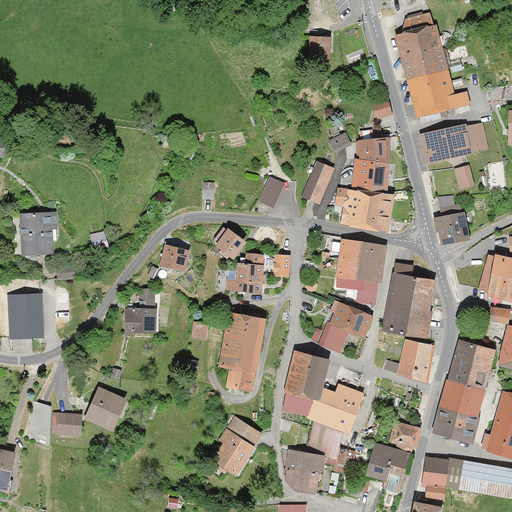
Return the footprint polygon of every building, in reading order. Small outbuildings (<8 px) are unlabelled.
[(432,26),(393,36),(415,118),(467,104),(464,92),(451,96),(432,26)] [(303,65),(328,66),(329,37),(303,37),(303,65)] [(389,115),(385,98),(368,103),(372,119),(389,115)] [(462,123),(419,134),(425,162),(484,148),(478,125),(463,129),(462,123)] [(333,154),(350,145),(343,131),(326,140),(333,154)] [(385,139),(354,141),(347,189),(385,195),(387,164),(385,139)] [(333,168),(318,161),(303,197),(319,203),(333,168)] [(458,189),(473,185),(467,165),(453,169),(458,189)] [(270,175),(259,201),(275,207),(286,182),(270,175)] [(200,199),(212,199),(213,182),(201,181),(200,199)] [(347,189),(341,188),(336,225),(384,232),(389,196),(385,195),(347,189)] [(466,238),(461,212),(433,217),(438,244),(466,238)] [(53,214),(18,215),(19,255),(49,254),(48,234),(54,234),(53,214)] [(241,242),(223,228),(208,248),(227,261),(241,242)] [(106,230),(91,233),(94,244),(108,241),(106,230)] [(384,247),(339,239),(329,298),(374,305),(384,247)] [(186,250),(162,244),(155,270),(180,276),(186,250)] [(288,255),(272,254),(271,277),(286,278),(288,255)] [(511,260),(486,255),(478,296),(511,302),(511,260)] [(482,265),(455,257),(446,285),(473,293),(482,265)] [(260,266),(233,263),(232,272),(226,271),(224,289),(257,293),(260,266)] [(53,280),(72,279),(71,265),(53,266),(53,280)] [(432,280),(390,272),(379,331),(425,340),(430,311),(426,310),(432,280)] [(306,291),(308,292),(310,292),(312,291),(314,290),(315,289),(316,287),(316,285),(315,283),(314,282),(313,281),(311,280),(309,280),(307,280),(305,282),(304,283),(304,286),(304,288),(305,289),(306,291)] [(141,305),(156,305),(155,287),(141,288),(141,305)] [(8,295),(11,337),(43,335),(41,293),(8,295)] [(371,316),(334,301),(317,343),(339,351),(346,333),(361,339),(371,316)] [(487,322),(506,324),(507,308),(488,306),(487,322)] [(152,310),(122,308),(120,335),(151,336),(152,310)] [(262,319),(226,312),(214,369),(227,372),(224,389),(247,393),(262,319)] [(206,324),(193,322),(189,338),(203,340),(206,324)] [(511,326),(505,325),(494,367),(511,371),(511,326)] [(433,346),(403,340),(397,365),(385,362),(382,369),(394,373),(425,383),(433,346)] [(493,350),(457,340),(430,433),(466,444),(493,350)] [(305,415),(319,388),(326,360),(291,351),(280,411),(305,415)] [(175,387),(192,389),(195,361),(178,359),(175,387)] [(331,391),(319,388),(305,415),(305,419),(312,420),(342,432),(346,433),(360,393),(335,383),(331,391)] [(122,400),(95,387),(80,418),(107,431),(122,400)] [(511,395),(500,391),(482,451),(511,459),(511,395)] [(49,408),(29,401),(22,436),(46,447),(49,408)] [(76,437),(78,414),(52,412),(50,435),(76,437)] [(259,435),(232,418),(206,460),(233,477),(259,435)] [(342,432),(312,420),(305,454),(320,458),(334,460),(342,432)] [(417,428),(393,421),(386,444),(411,451),(417,428)] [(408,451),(372,442),(363,475),(385,481),(382,489),(397,493),(408,451)] [(305,454),(285,450),(279,478),(290,490),(313,495),(320,458),(305,454)] [(11,454),(0,451),(0,491),(2,492),(11,454)] [(511,472),(423,457),(418,484),(511,499),(511,472)] [(435,511),(436,507),(409,503),(407,511),(435,511)]
